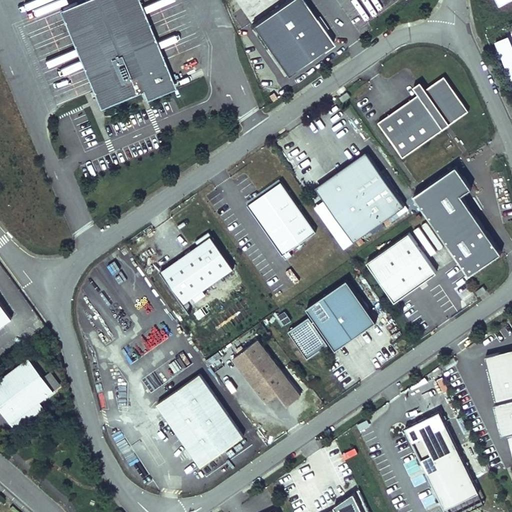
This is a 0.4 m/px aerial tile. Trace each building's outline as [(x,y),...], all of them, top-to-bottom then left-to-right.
[(173,88),(135,0),(85,0),(65,8),(106,104),(142,88),(147,99),(173,88)] [(336,41),(307,0),(287,0),(254,24),(290,74),(336,41)] [(511,41),(510,37),(497,43),(511,78),(511,41)] [(403,157),(469,111),(445,76),(424,90),(421,86),(418,88),(421,93),(379,122),(403,157)] [(344,101),(351,96),(348,92),(341,97),(344,101)] [(388,218),(405,206),(368,153),(317,189),(354,242),(388,218)] [(304,165),(294,172),(303,186),(313,179),(304,165)] [(472,188),(457,167),(415,196),(470,275),(502,252),(462,195),(472,188)] [(317,230),(283,180),(248,204),(285,257),(292,252),(289,249),(317,230)] [(235,267),(211,231),(196,241),(200,246),(164,271),(185,302),(195,296),(198,300),(207,293),(204,288),(235,267)] [(437,272),(409,232),(367,262),(395,301),(437,272)] [(377,320),(348,279),(308,307),(337,348),(377,320)] [(479,296),(486,290),(483,286),(476,291),(479,296)] [(0,330),(13,322),(0,302),(0,330)] [(278,315),(283,325),(292,322),(287,311),(278,315)] [(329,344),(310,316),(290,330),(309,358),(329,344)] [(302,395),(260,339),(259,339),(235,358),(268,401),(280,392),(290,405),(302,395)] [(511,431),(511,350),(486,357),(489,371),(493,370),(501,403),(497,404),(504,434),(511,432),(511,431)] [(0,410),(11,425),(54,395),(30,360),(0,381),(0,410)] [(245,436),(202,373),(159,403),(203,465),(245,436)] [(479,492),(440,411),(406,427),(446,508),(479,492)] [(415,486),(425,481),(423,476),(412,481),(415,486)] [(370,511),(360,490),(334,502),(338,510),(333,511),(370,511)]
